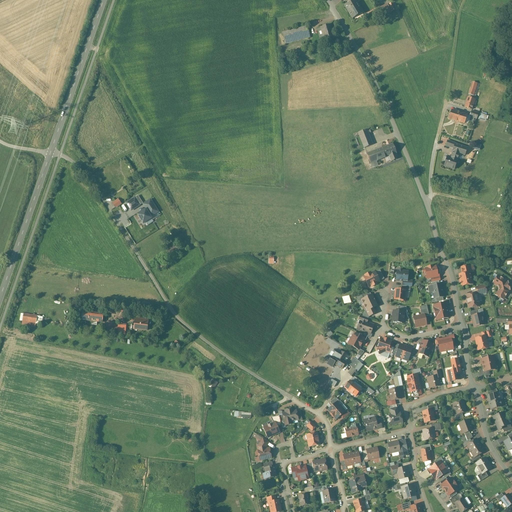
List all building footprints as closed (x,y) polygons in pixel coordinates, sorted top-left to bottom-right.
[(351,2),(345,6),(352,18),(362,13),(356,2),(355,0),(351,2)] [(387,4),(377,9),(378,11),(379,14),(380,16),(390,12),(387,4)] [(330,25),(320,28),(324,39),(333,36),(331,31),(329,25),(330,25)] [(307,27),(282,33),(284,44),(300,40),(300,37),(309,34),(307,27)] [(477,84),(473,82),(469,94),(475,97),(479,84),(477,84)] [(475,100),(468,97),(465,108),(471,110),(472,107),(474,101),(475,100)] [(467,115),(451,110),(448,119),(464,124),(464,123),(466,116),(467,115)] [(366,130),(358,133),(364,148),(372,145),(366,130)] [(392,144),(366,154),(370,164),(376,161),(388,157),(396,154),(392,144)] [(455,144),(454,144),(453,149),(452,152),(459,154),(464,156),(467,148),(455,144)] [(452,159),(447,157),(444,166),(454,170),(457,161),(456,161),(452,159)] [(115,161),(106,166),(110,173),(112,171),(113,173),(114,173),(120,170),(115,161)] [(113,173),(112,171),(110,173),(103,177),(106,182),(104,183),(106,187),(108,185),(112,191),(119,187),(114,178),(116,177),(114,173),(113,173)] [(117,198),(111,203),(115,208),(121,204),(117,198)] [(143,224),(151,219),(150,216),(152,215),(148,209),(146,210),(137,215),(143,224)] [(165,229),(159,218),(155,220),(161,231),(165,229)] [(177,247),(167,251),(169,256),(179,252),(177,247)] [(428,268),(425,269),(427,279),(431,278),(437,277),(437,276),(435,267),(432,267),(432,266),(427,267),(428,268)] [(468,266),(461,268),(462,274),(469,273),(470,273),(468,266)] [(408,272),(402,271),(400,270),(395,274),(396,276),(396,281),(403,282),(407,282),(407,281),(408,272)] [(374,272),(370,274),(370,273),(365,275),(366,277),(364,278),(368,287),(371,286),(372,287),(376,284),(376,283),(379,282),(374,272)] [(462,274),(459,275),(462,286),(468,285),(470,286),(472,285),(473,284),(472,281),(471,281),(469,273),(462,274)] [(505,281),(497,276),(495,279),(494,280),(493,281),(493,283),(498,287),(498,288),(502,287),(501,283),(506,282),(505,281)] [(432,285),(428,286),(430,294),(433,293),(434,299),(435,299),(442,298),(443,297),(441,284),(432,285)] [(484,285),(476,287),(477,295),(483,294),(483,292),(486,291),(484,285)] [(502,287),(498,288),(499,290),(495,295),(496,296),(496,297),(498,298),(499,298),(503,300),(508,292),(508,290),(503,291),(502,287)] [(401,290),(395,290),(394,299),(401,300),(400,300),(401,299),(404,299),(404,300),(405,299),(404,299),(405,292),(405,291),(401,290)] [(476,293),(465,296),(468,308),(479,306),(476,293)] [(372,295),(361,300),(362,303),(361,305),(362,306),(364,307),(364,306),(365,309),(366,311),(373,308),(377,306),(372,295)] [(444,303),(434,306),(435,313),(434,313),(435,313),(437,320),(442,319),(443,320),(444,319),(449,318),(446,304),(446,303),(444,303)] [(373,308),(366,311),(368,316),(370,316),(376,313),(373,308)] [(427,309),(420,310),(421,315),(424,315),(424,317),(429,316),(427,309)] [(397,312),(393,311),(392,322),(394,322),(395,323),(396,323),(398,323),(403,323),(403,321),(405,320),(405,317),(404,316),(403,316),(404,313),(404,312),(397,312)] [(103,314),(82,312),(82,320),(102,322),(103,314)] [(37,316),(23,314),(22,321),(36,324),(37,316)] [(479,315),(476,315),(471,316),(471,317),(474,327),(484,325),(481,314),(479,315)] [(421,315),(413,317),(415,327),(426,325),(424,317),(424,315),(421,315)] [(148,320),(135,318),(134,329),(146,331),(148,320)] [(367,323),(359,320),(358,321),(357,324),(358,325),(357,329),(370,334),(373,325),(367,323)] [(360,337),(354,334),(351,339),(361,344),(364,340),(364,339),(360,337)] [(482,337),(475,339),(478,350),(488,348),(486,338),(485,336),(482,337)] [(449,338),(446,339),(446,338),(444,339),(446,351),(453,349),(451,342),(450,338),(449,338)] [(361,344),(351,339),(348,344),(358,350),(361,344)] [(388,340),(384,339),(384,340),(382,339),(381,340),(379,343),(378,344),(377,346),(378,347),(377,348),(378,349),(377,350),(378,351),(377,352),(378,353),(379,354),(380,354),(380,355),(383,356),(384,355),(387,356),(388,356),(389,353),(387,353),(389,346),(391,342),(387,341),(388,340)] [(439,341),(437,341),(438,344),(440,352),(446,351),(444,339),(442,339),(442,340),(439,341)] [(429,343),(422,341),(420,347),(430,350),(432,346),(431,344),(430,343),(429,342),(429,343)] [(406,347),(400,344),(397,352),(395,357),(396,356),(402,358),(406,346),(406,347)] [(412,349),(406,347),(406,346),(402,358),(407,360),(407,361),(409,357),(411,350),(412,349)] [(430,350),(420,347),(418,352),(418,353),(418,354),(425,356),(425,355),(428,356),(430,350)] [(338,358),(337,359),(332,356),(327,364),(332,367),(334,364),(342,369),(345,363),(343,361),(338,358)] [(481,359),(483,366),(494,363),(493,357),(488,358),(481,359)] [(354,358),(348,365),(352,367),(357,360),(354,358)] [(360,363),(357,360),(352,367),(355,370),(360,363)] [(494,363),(483,366),(484,372),(493,370),(495,367),(494,363)] [(454,370),(452,371),(452,372),(447,373),(448,377),(447,377),(448,382),(460,380),(459,377),(458,376),(457,376),(457,373),(456,370),(454,370)] [(417,375),(407,377),(408,380),(407,380),(407,383),(408,384),(418,382),(417,379),(418,379),(417,375)] [(434,377),(427,378),(428,385),(429,385),(430,388),(429,388),(440,386),(438,378),(437,376),(434,377)] [(400,377),(393,379),(395,388),(402,386),(400,377)] [(212,379),(209,384),(214,387),(218,382),(212,379)] [(418,382),(408,384),(408,385),(408,386),(409,388),(410,388),(410,391),(410,392),(421,390),(420,386),(419,386),(418,382)] [(352,384),(347,390),(355,397),(360,390),(352,384)] [(398,388),(389,390),(391,401),(401,399),(398,388)] [(488,395),(487,396),(489,403),(499,400),(498,393),(497,393),(488,395)] [(335,398),(330,402),(333,406),(337,402),(337,403),(338,401),(335,398)] [(499,400),(489,403),(490,410),(501,407),(499,400)] [(462,401),(454,404),(450,405),(453,404),(456,415),(462,413),(466,412),(462,401)] [(333,406),(327,410),(330,413),(330,414),(331,416),(340,407),(336,403),(337,403),(337,402),(333,406)] [(340,407),(331,416),(332,417),(333,417),(336,420),(340,416),(344,413),(345,412),(344,412),(340,407)] [(397,408),(390,410),(391,415),(392,419),(390,420),(391,425),(402,422),(400,413),(398,414),(397,408)] [(292,412),(292,410),(292,409),(289,410),(291,422),(297,420),(298,420),(296,413),(296,411),(292,412)] [(289,410),(285,411),(286,413),(282,414),(283,415),(284,423),(291,422),(289,410)] [(428,411),(422,412),(424,423),(434,421),(432,411),(432,410),(428,411)] [(503,413),(493,417),(498,429),(500,428),(500,430),(502,429),(503,432),(511,429),(510,424),(508,424),(506,419),(506,420),(503,413)] [(279,416),(270,418),(273,424),(275,423),(276,426),(281,425),(279,416)] [(374,417),(370,418),(370,420),(364,421),(364,420),(364,421),(366,431),(374,429),(374,430),(381,428),(380,422),(375,423),(374,417)] [(468,420),(459,424),(462,434),(464,433),(470,431),(472,430),(468,420)] [(316,427),(311,422),(306,426),(311,432),(316,427)] [(273,424),(268,426),(266,423),(262,425),(263,428),(268,438),(279,433),(276,426),(275,423),(273,424)] [(348,427),(344,428),(343,428),(344,432),(345,432),(347,438),(358,435),(358,433),(356,426),(355,426),(354,423),(350,424),(351,425),(350,425),(351,427),(349,428),(349,427),(348,427)] [(439,423),(430,425),(431,429),(433,428),(433,431),(441,430),(439,423)] [(431,429),(426,430),(426,431),(423,432),(423,433),(423,437),(424,437),(425,441),(431,439),(431,438),(434,437),(433,431),(433,428),(431,429)] [(470,431),(464,433),(467,441),(470,439),(472,438),(470,431)] [(317,433),(308,435),(309,439),(307,440),(309,447),(319,445),(317,433)] [(268,442),(263,439),(258,447),(259,451),(258,451),(259,457),(261,456),(262,460),(271,458),(269,449),(265,450),(265,448),(268,442)] [(467,441),(462,444),(464,448),(467,446),(466,445),(471,442),(470,439),(467,441)] [(471,442),(466,445),(467,446),(470,451),(479,446),(477,443),(478,442),(476,439),(471,442)] [(405,441),(398,442),(400,451),(398,452),(399,457),(408,455),(406,450),(407,450),(406,450),(405,441)] [(398,442),(388,444),(390,453),(398,452),(400,451),(398,442)] [(479,446),(470,451),(473,456),(474,458),(479,455),(484,452),(482,449),(480,448),(479,446)] [(377,448),(373,449),(370,450),(366,451),(368,460),(379,458),(377,448)] [(428,451),(428,449),(421,450),(420,450),(423,462),(430,460),(430,457),(430,455),(430,454),(429,453),(428,451)] [(358,452),(354,453),(354,454),(351,455),(353,465),(360,464),(360,463),(359,458),(358,452)] [(351,455),(347,456),(347,455),(343,456),(344,461),(345,467),(353,465),(351,455)] [(485,458),(476,463),(482,473),(482,474),(485,472),(491,468),(489,466),(490,464),(489,462),(487,462),(485,458)] [(325,459),(313,462),(313,463),(315,472),(314,472),(327,470),(327,469),(326,467),(326,466),(325,459)] [(435,465),(429,469),(426,471),(429,474),(430,474),(431,475),(443,467),(440,462),(435,465)] [(273,467),(264,469),(266,477),(268,477),(270,478),(276,476),(274,466),(273,467)] [(308,466),(301,467),(303,476),(310,474),(309,473),(308,466)] [(301,467),(291,469),(293,478),(303,476),(301,467)] [(443,467),(431,475),(433,477),(434,476),(436,479),(442,475),(447,472),(443,467)] [(398,469),(396,470),(397,471),(399,480),(409,477),(407,471),(406,471),(404,469),(404,468),(398,469)] [(482,473),(477,476),(480,481),(488,477),(485,472),(482,474),(482,473)] [(355,480),(351,481),(351,483),(350,483),(351,486),(350,487),(350,489),(351,489),(352,493),(362,491),(361,487),(366,486),(363,478),(355,480)] [(441,485),(448,496),(449,496),(455,491),(459,489),(451,478),(447,481),(441,485)] [(416,496),(413,485),(405,486),(401,487),(402,489),(404,499),(416,496)] [(327,491),(322,492),(325,503),(335,501),(333,490),(327,491)] [(501,493),(495,498),(498,502),(501,500),(501,499),(504,497),(501,493)] [(307,494),(298,496),(300,505),(304,505),(304,506),(309,504),(307,494)] [(504,497),(501,499),(501,500),(507,507),(511,503),(511,500),(508,494),(504,497)] [(457,495),(449,500),(452,505),(455,504),(454,503),(460,500),(457,495)] [(460,500),(454,503),(455,504),(459,511),(462,511),(469,508),(462,498),(460,500)] [(361,500),(353,502),(355,511),(360,511),(365,511),(363,502),(362,500),(361,500)] [(276,501),(269,503),(270,511),(277,511),(281,511),(279,501),(276,501)] [(410,502),(401,504),(403,510),(411,508),(410,507),(411,506),(410,502)]
